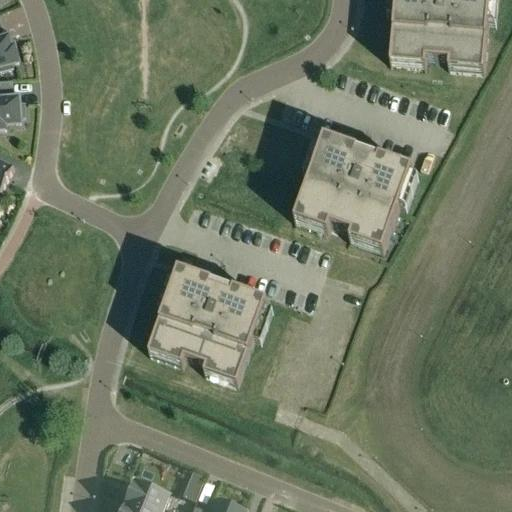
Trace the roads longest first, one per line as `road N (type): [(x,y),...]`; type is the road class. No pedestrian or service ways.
road 1 (residential): [(144,244),(44,183),(50,77),(31,0)]
road 2 (residential): [(95,420),(318,511)]
road 3 (residential): [(144,244),(218,121),(264,82)]
road 4 (residential): [(264,82),(441,144)]
road 5 (residential): [(95,420),(144,244)]
road 6 (residential): [(264,82),(323,50),(345,0)]
